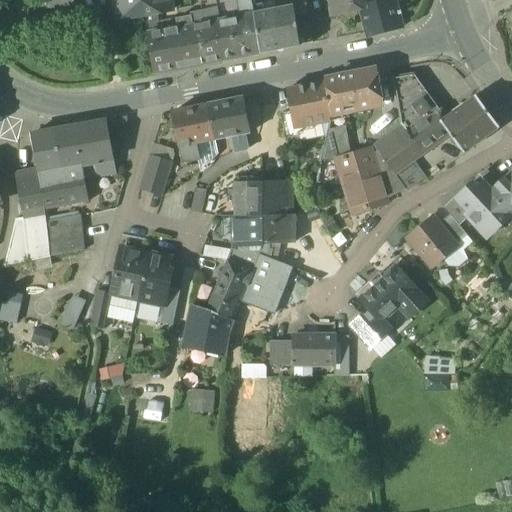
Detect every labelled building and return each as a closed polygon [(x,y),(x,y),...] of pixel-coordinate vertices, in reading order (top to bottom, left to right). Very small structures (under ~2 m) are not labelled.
[(44,0),(47,12),(74,7),(72,0),(44,0)] [(144,16),(141,0),(115,0),(118,20),(144,16)] [(169,0),(141,0),(144,16),(171,11),(169,0)] [(220,21),(216,1),(216,0),(215,0),(200,3),(202,14),(204,26),(214,24),(214,23),(220,21)] [(238,0),(222,0),(216,1),(220,21),(242,17),(238,0)] [(238,0),(242,17),(253,15),(250,0),(238,0)] [(268,0),(250,0),(253,15),(262,13),(261,5),(269,2),(268,0)] [(375,0),(329,0),(333,16),(358,10),(358,8),(376,3),(375,0)] [(402,28),(395,0),(394,0),(390,0),(388,1),(376,3),(358,8),(358,10),(366,38),(402,28)] [(293,7),(300,45),(311,43),(305,5),(293,7)] [(253,15),(260,55),(300,47),(300,45),(293,7),(262,13),(253,15)] [(202,14),(191,17),(192,27),(199,25),(207,65),(212,64),(222,62),(214,24),(204,26),(202,14)] [(214,23),(214,24),(222,62),(260,55),(253,15),(242,17),(220,21),(214,23)] [(153,75),(207,65),(199,25),(192,27),(191,17),(175,20),(177,28),(147,33),(153,75)] [(324,82),(289,90),(289,94),(288,94),(291,111),(292,111),(293,113),(296,129),(298,129),(329,122),(330,115),(342,113),(380,105),(375,72),(324,82)] [(402,127),(408,135),(440,112),(413,74),(392,78),(401,128),(402,127)] [(475,97),(446,118),(439,123),(448,134),(463,155),(499,129),(475,97)] [(214,141),(231,138),(244,135),(250,134),(243,99),(207,106),(214,141)] [(172,113),(179,148),(197,145),(214,141),(207,106),(172,113)] [(412,159),(448,134),(439,123),(446,118),(441,111),(440,112),(408,135),(402,127),(401,128),(375,147),(378,153),(393,173),(412,159)] [(280,115),(285,140),(299,137),(298,129),(296,129),(293,113),(280,115)] [(63,170),(81,166),(113,161),(110,140),(125,137),(127,119),(67,129),(55,131),(63,170)] [(321,161),(336,162),(335,161),(350,156),(345,128),(327,132),(323,148),(321,161)] [(58,171),(63,170),(55,131),(31,136),(38,173),(38,174),(58,171)] [(247,149),(244,135),(231,138),(235,153),(246,151),(247,149)] [(214,141),(197,145),(201,161),(201,165),(215,162),(218,157),(214,141)] [(150,157),(173,163),(174,157),(173,150),(153,145),(150,157)] [(183,164),(201,161),(197,145),(179,148),(183,164)] [(336,162),(352,216),(388,205),(387,200),(386,200),(372,156),(373,156),(371,150),(350,156),(335,161),(336,162)] [(372,156),(386,200),(405,190),(393,173),(378,153),(373,156),(372,156)] [(140,191),(162,198),(173,163),(150,157),(140,191)] [(405,190),(407,193),(426,179),(412,159),(393,173),(405,190)] [(116,175),(113,161),(81,166),(84,181),(89,180),(90,185),(90,186),(91,186),(95,185),(96,184),(95,179),(116,175)] [(58,171),(65,207),(88,203),(84,181),(81,166),(63,170),(58,171)] [(16,177),(24,219),(29,262),(35,261),(47,258),(50,258),(49,246),(48,235),(46,222),(45,210),(65,207),(58,171),(38,174),(38,173),(16,177)] [(468,218),(487,239),(511,215),(511,175),(505,181),(503,179),(494,187),(496,189),(491,194),(481,182),(476,186),(473,183),(457,199),(456,200),(469,214),(467,217),(468,218)] [(262,183),(263,217),(290,216),(290,182),(262,183)] [(234,184),(235,217),(263,217),(262,183),(237,184),(234,184)] [(190,212),(202,215),(207,191),(195,189),(190,212)] [(444,208),(450,215),(459,227),(468,218),(467,217),(469,214),(456,200),(457,199),(455,197),(444,208)] [(467,236),(459,227),(450,215),(438,225),(455,246),(467,236)] [(46,222),(48,235),(82,228),(81,216),(68,218),(46,222)] [(293,216),(290,216),(263,217),(263,245),(269,245),(280,245),(293,244),(293,216)] [(263,245),(263,217),(235,217),(235,246),(263,245)] [(407,239),(432,269),(442,261),(457,248),(455,246),(438,225),(432,218),(407,239)] [(7,265),(29,262),(24,219),(18,219),(7,265)] [(48,235),(49,246),(83,239),(82,228),(48,235)] [(457,248),(442,261),(452,273),(468,261),(464,251),(473,243),(467,236),(455,246),(457,248)] [(84,251),(83,239),(49,246),(50,258),(84,251)] [(231,251),(227,262),(253,272),(259,255),(263,245),(235,246),(235,251),(231,251)] [(263,245),(259,255),(269,259),(271,251),(268,251),(269,245),(263,245)] [(269,259),(277,262),(280,245),(269,245),(268,251),(271,251),(269,259)] [(227,262),(231,251),(205,246),(203,257),(227,262)] [(112,295),(138,300),(148,255),(121,250),(111,294),(112,295)] [(169,260),(148,255),(138,300),(163,305),(167,288),(170,273),(167,272),(169,260)] [(277,262),(269,259),(259,255),(253,272),(248,286),(241,303),(273,315),(284,287),(270,281),(277,262)] [(35,261),(37,271),(49,268),(47,258),(35,261)] [(212,296),(206,310),(229,320),(244,284),(248,286),(253,272),(227,262),(212,296)] [(291,268),(277,262),(270,281),(284,287),(291,268)] [(359,300),(369,311),(380,323),(381,322),(398,307),(408,319),(426,302),(394,268),(382,279),(374,286),(370,282),(355,295),(359,300)] [(378,274),(370,282),(374,286),(382,279),(378,274)] [(229,320),(234,322),(241,303),(248,286),(244,284),(229,320)] [(179,291),(167,288),(163,305),(160,323),(172,326),(179,291)] [(22,296),(1,291),(0,294),(0,321),(16,325),(22,296)] [(90,327),(105,330),(108,317),(112,295),(111,294),(97,292),(90,327)] [(108,317),(133,322),(135,318),(138,300),(112,295),(108,317)] [(62,324),(73,329),(85,303),(73,298),(62,324)] [(135,318),(160,323),(163,305),(138,300),(135,318)] [(234,322),(229,320),(206,310),(192,306),(183,346),(226,356),(230,335),(234,322)] [(389,330),(381,322),(380,323),(369,311),(351,327),(370,348),(389,330)] [(35,328),(30,343),(47,349),(52,334),(35,328)] [(312,366),(334,366),(334,365),(334,338),(334,337),(293,337),(293,342),(293,366),(312,366)] [(334,366),(334,377),(348,377),(348,338),(334,338),(334,365),(334,366)] [(270,366),(293,366),(293,342),(270,342),(270,366)] [(98,370),(101,382),(122,376),(125,364),(98,370)] [(241,366),(241,378),(266,378),(266,365),(241,366)] [(312,366),(293,366),(293,378),(312,377),(312,366)] [(191,390),(189,413),(213,415),(215,392),(191,390)]
